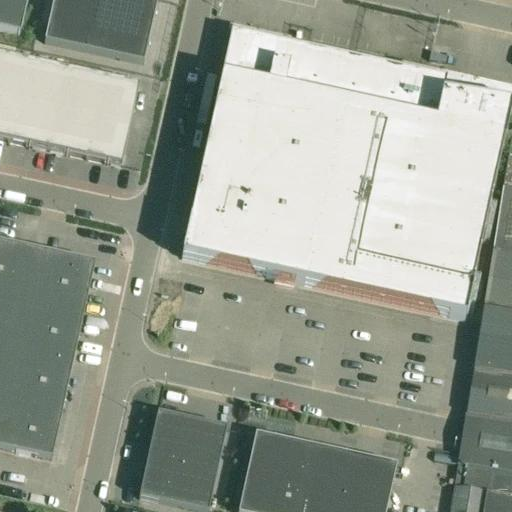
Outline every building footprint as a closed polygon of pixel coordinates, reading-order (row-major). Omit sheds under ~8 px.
[(0,0),(0,33),(20,38),(28,0),(0,0)] [(54,0),(44,46),(143,67),(157,0),(54,0)] [(511,90),(442,75),(441,81),(231,35),(181,262),(465,324),(511,106),(511,90)] [(0,143),(8,145),(25,65),(0,59),(0,143)] [(8,145),(47,154),(64,74),(25,65),(8,145)] [(47,154),(86,162),(104,82),(64,74),(47,154)] [(86,162),(120,170),(138,90),(104,82),(86,162)] [(511,159),(508,159),(492,253),(511,256),(511,159)] [(0,245),(0,452),(51,463),(72,369),(94,266),(0,245)] [(511,256),(492,253),(484,307),(511,311),(511,256)] [(511,311),(484,307),(473,372),(511,378),(511,377),(511,311)] [(511,378),(473,372),(454,490),(511,499),(511,378)] [(143,481),(138,501),(186,511),(208,511),(226,432),(157,417),(145,471),(142,470),(140,480),(143,481)] [(289,445),(255,438),(238,511),(386,511),(396,469),(309,450),(310,449),(290,444),(289,445)] [(511,511),(511,499),(454,490),(450,511),(511,511)]
